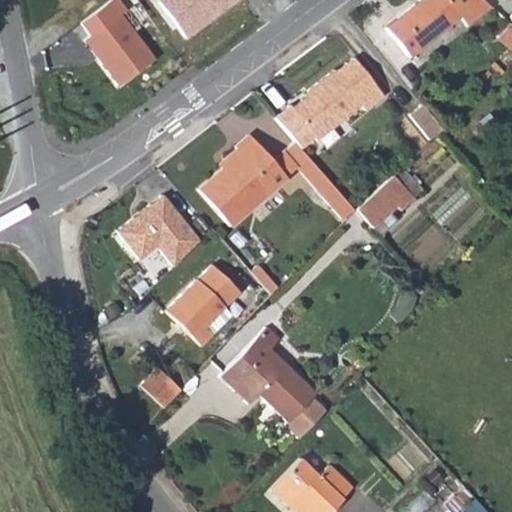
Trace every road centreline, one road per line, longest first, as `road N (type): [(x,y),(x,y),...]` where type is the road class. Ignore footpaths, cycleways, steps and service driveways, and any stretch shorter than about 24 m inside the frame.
road 1 (tertiary): [(37,204),(326,0)]
road 2 (tertiary): [(37,204),(87,395),(105,434),(166,511)]
road 3 (residential): [(0,0),(37,204)]
